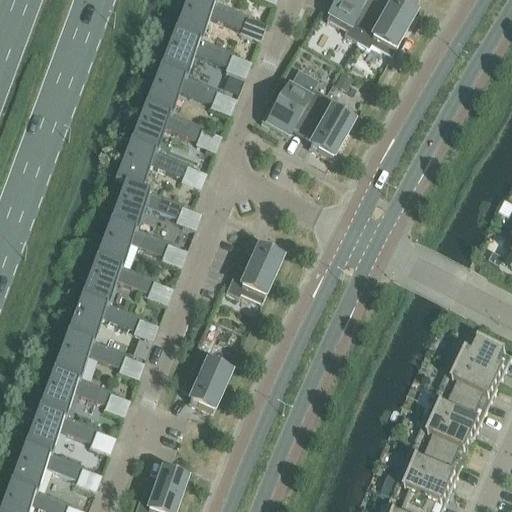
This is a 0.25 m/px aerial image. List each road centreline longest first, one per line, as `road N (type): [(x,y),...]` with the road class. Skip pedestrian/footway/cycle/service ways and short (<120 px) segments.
road 1 (residential): [(105,511),(219,216),(226,177)]
road 2 (unclassified): [(353,240),(232,511)]
road 3 (unclassified): [(256,511),(376,249)]
road 4 (unclassified): [(488,0),(353,240)]
road 5 (unclassified): [(376,249),(511,13)]
road 6 (primary): [(0,255),(94,0)]
road 7 (residential): [(226,177),(297,0)]
road 8 (residential): [(511,319),(376,249)]
road 9 (residential): [(353,240),(226,177)]
